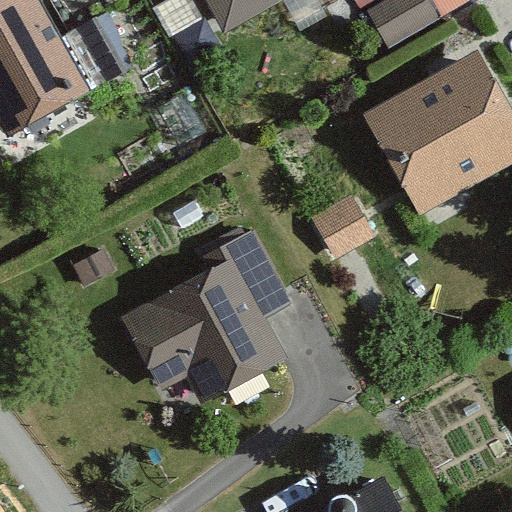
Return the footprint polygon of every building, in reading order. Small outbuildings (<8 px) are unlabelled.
[(82,93),(27,0),(0,0),(0,140),(0,141),(82,93)] [(197,0),(218,35),(279,0),(197,0)] [(469,0),(381,0),(361,11),(382,49),(469,0)] [(122,74),(88,21),(57,41),(90,94),(122,74)] [(511,157),(511,132),(468,52),(352,114),(406,214),(511,157)] [(368,242),(347,196),(301,217),(323,263),(368,242)] [(153,394),(181,380),(193,403),(274,361),(255,324),(285,309),(246,231),(191,260),(197,271),(112,315),(153,394)] [(68,269),(80,290),(108,274),(96,253),(68,269)] [(390,511),(372,479),(312,511),(390,511)]
